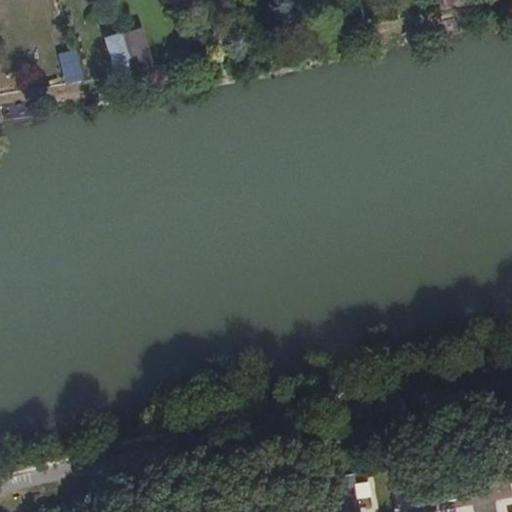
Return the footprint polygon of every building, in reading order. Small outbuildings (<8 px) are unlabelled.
[(351,25),(343,0),(324,0),(334,31),(351,25)] [(441,0),(444,10),(452,8),(451,3),(458,7),(478,2),(477,0),(441,0)] [(136,35),(124,38),(135,72),(150,69),(144,49),(140,51),(136,35)] [(121,37),(111,41),(123,74),(135,72),(124,38),(122,39),(121,37)] [(77,57),(62,61),(67,78),(82,73),(77,57)] [(511,511),(511,468),(390,485),(393,511),(511,511)] [(333,475),(334,511),(376,511),(376,474),(333,475)] [(268,511),(256,491),(218,501),(223,511),(268,511)] [(309,511),(306,502),(281,510),(281,511),(309,511)]
